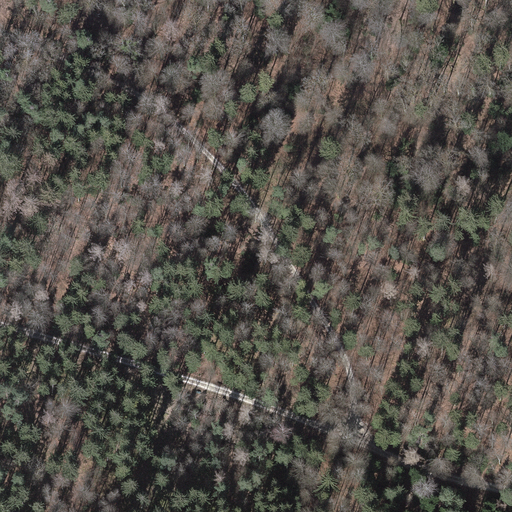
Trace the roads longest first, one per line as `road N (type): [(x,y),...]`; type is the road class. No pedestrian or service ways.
road 1 (track): [(351,441),(347,358),(235,183),(112,79),(0,33)]
road 2 (track): [(511,490),(456,480),(241,394),(0,322)]
